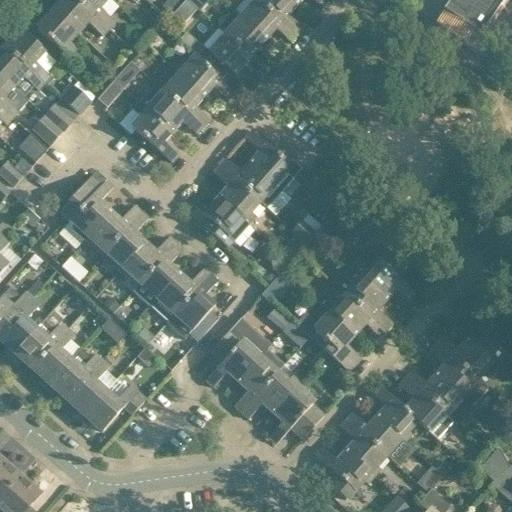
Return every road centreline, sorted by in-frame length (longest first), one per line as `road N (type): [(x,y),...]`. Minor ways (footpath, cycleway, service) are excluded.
road 1 (residential): [(111,487),(188,398),(180,371),(242,302),(240,285),(169,224),(164,203),(264,86)]
road 2 (residential): [(428,223),(477,268),(277,487)]
road 3 (residential): [(277,487),(233,469),(139,482)]
road 4 (residential): [(111,487),(84,477),(0,402)]
road 5 (residential): [(264,86),(357,172)]
